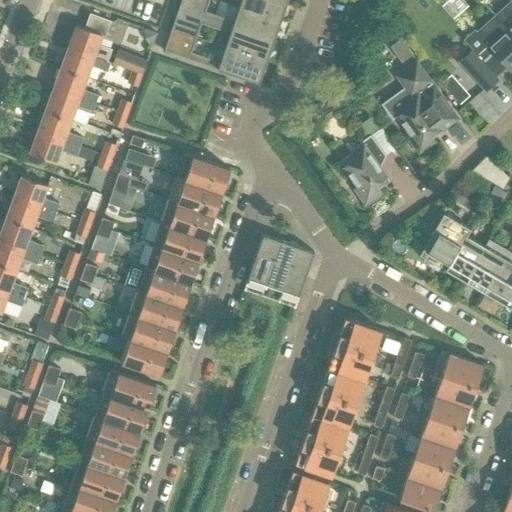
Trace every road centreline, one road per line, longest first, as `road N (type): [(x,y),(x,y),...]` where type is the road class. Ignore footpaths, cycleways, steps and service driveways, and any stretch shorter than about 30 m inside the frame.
road 1 (residential): [(283,194),(255,210),(151,511)]
road 2 (residential): [(244,511),(326,277),(340,259)]
road 3 (residential): [(322,0),(299,72),(253,125),(252,150),(283,194)]
road 4 (residential): [(511,360),(340,259)]
road 5 (unclassified): [(376,233),(511,112)]
road 6 (residential): [(464,511),(511,370)]
